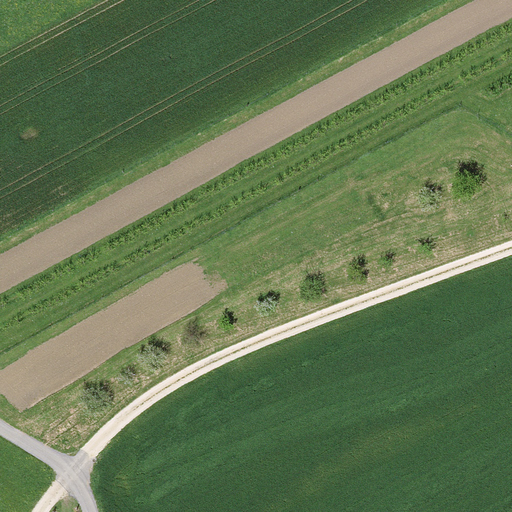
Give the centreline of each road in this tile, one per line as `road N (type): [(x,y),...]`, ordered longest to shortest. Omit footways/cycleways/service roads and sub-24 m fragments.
road 1 (track): [(42,511),(143,404),(175,384),(511,248)]
road 2 (track): [(0,423),(79,469),(91,511)]
